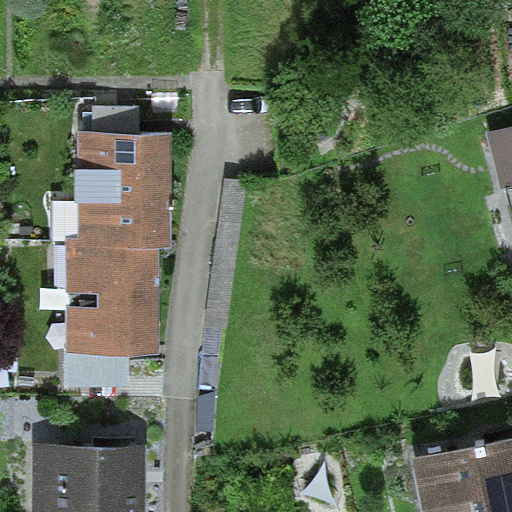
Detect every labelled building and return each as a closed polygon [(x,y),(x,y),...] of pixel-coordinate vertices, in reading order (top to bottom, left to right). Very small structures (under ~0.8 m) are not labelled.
[(511,127),(493,133),(504,177),(511,175),(511,127)] [(161,235),(159,133),(75,135),(77,237),(161,235)] [(150,344),(149,252),(65,253),(66,345),(150,344)] [(511,511),(511,429),(415,449),(428,511),(511,511)] [(51,511),(127,511),(129,440),(34,438),(32,499),(52,499),(51,511)]
